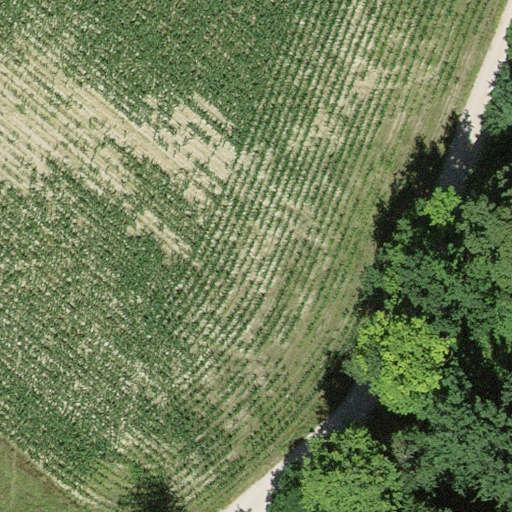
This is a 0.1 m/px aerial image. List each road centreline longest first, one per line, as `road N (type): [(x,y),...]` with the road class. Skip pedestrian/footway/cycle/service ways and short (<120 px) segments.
road 1 (track): [(511,48),(359,404)]
road 2 (track): [(359,404),(251,511)]
